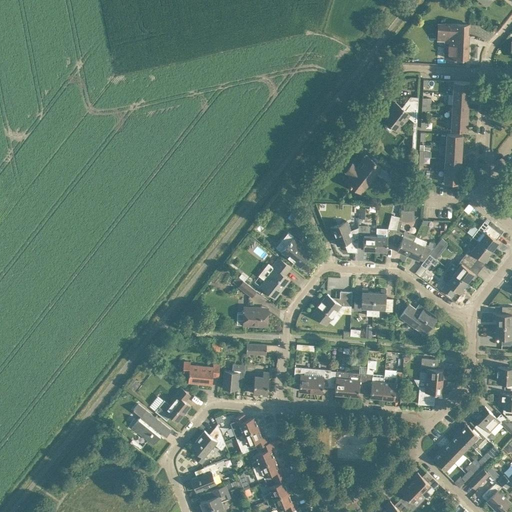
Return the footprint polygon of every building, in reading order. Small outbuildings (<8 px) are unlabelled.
[(468,58),(469,24),(448,23),(448,24),(438,24),(438,38),(447,38),(447,57),(453,57),(453,58),(456,58),(456,57),(468,58)] [(454,81),(453,93),(469,94),(469,82),(454,81)] [(453,105),(468,106),(469,94),(453,93),(453,105)] [(412,149),(415,149),(417,120),(417,110),(418,96),(410,96),(402,107),(395,102),(390,109),(393,110),(385,121),(392,127),(397,130),(408,116),(413,121),(412,149)] [(452,117),(467,118),(468,106),(453,105),(452,117)] [(466,130),(467,118),(452,117),(451,130),(466,130)] [(447,133),(446,145),(462,146),(462,134),(447,133)] [(446,145),(445,158),(461,159),(462,146),(446,145)] [(352,164),(346,172),(350,175),(346,181),(351,184),(349,185),(351,187),(352,185),(354,187),(361,192),(377,173),(381,176),(385,171),(381,168),(381,167),(376,163),(368,157),(359,169),(352,164)] [(445,158),(445,170),(460,171),(461,159),(445,158)] [(389,174),(388,175),(393,179),(390,183),(396,187),(399,183),(405,174),(395,167),(389,174)] [(444,182),(459,183),(460,171),(445,170),(444,182)] [(307,232),(301,218),(292,228),(295,229),(299,230),(305,235),(307,232)] [(359,224),(358,224),(357,237),(351,239),(348,232),(351,230),(347,220),(330,227),(337,245),(344,242),(347,251),(357,252),(358,243),(358,236),(359,224)] [(479,227),(472,236),(479,241),(478,241),(490,251),(495,245),(497,247),(501,243),(496,239),(501,234),(503,230),(490,220),(488,223),(484,220),(479,227)] [(397,226),(396,230),(393,244),(398,246),(397,249),(408,254),(416,236),(405,231),(404,233),(398,230),(401,222),(398,221),(397,226)] [(369,233),(369,224),(359,224),(358,236),(358,243),(363,243),(363,249),(375,250),(376,233),(369,233)] [(387,243),(393,244),(396,230),(397,226),(394,226),(393,229),(391,229),(390,229),(388,229),(388,227),(376,227),(376,233),(375,250),(387,250),(387,243)] [(293,236),(287,232),(281,239),(287,244),(282,251),(300,266),(310,252),(306,249),(308,248),(293,236)] [(416,236),(408,254),(419,259),(421,253),(427,256),(429,253),(434,247),(432,246),(434,243),(429,241),(428,244),(425,243),(426,241),(416,236)] [(469,239),(470,242),(475,245),(471,251),(469,249),(464,255),(474,263),(479,257),(486,262),(489,258),(487,256),(490,251),(478,241),(479,241),(472,236),(469,239)] [(434,247),(429,253),(436,259),(442,251),(435,245),(434,247)] [(423,261),(420,264),(423,266),(425,268),(426,269),(431,263),(434,265),(438,260),(436,259),(429,253),(427,256),(423,261)] [(447,267),(446,267),(448,269),(451,271),(466,282),(470,277),(473,279),(476,274),(469,269),(474,263),(464,255),(459,261),(455,266),(451,262),(447,267)] [(284,275),(291,267),(279,257),(272,266),(275,269),(261,286),(275,297),(289,279),(284,275)] [(446,282),(441,288),(451,296),(456,290),(461,294),(464,289),(462,287),(466,282),(451,271),(448,269),(443,276),(443,278),(443,280),(446,282)] [(430,276),(423,271),(419,276),(427,281),(430,276)] [(237,275),(232,281),(239,287),(252,297),(257,291),(237,275)] [(366,306),(366,314),(373,314),(374,292),(367,291),(367,288),(362,288),(361,297),(354,296),(353,309),(361,309),(361,306),(366,306)] [(384,308),(384,310),(392,310),(393,298),(386,298),(386,289),(381,289),(380,292),(374,292),(373,314),(379,315),(379,308),(384,308)] [(312,313),(326,325),(332,317),(342,305),(351,305),(352,291),(340,291),(340,298),(332,297),(327,294),(312,313)] [(409,304),(399,316),(415,327),(417,324),(427,331),(436,319),(429,314),(431,313),(424,307),(420,312),(415,308),(409,304)] [(511,318),(511,319),(511,313),(511,305),(502,306),(502,313),(493,313),(493,318),(496,318),(496,326),(511,325),(511,318)] [(256,307),(244,307),(244,313),(237,313),(236,324),(267,326),(267,309),(256,309),(256,307)] [(493,332),(493,337),(501,337),(501,345),(511,344),(511,325),(496,326),(496,332),(493,332)] [(211,350),(219,351),(220,342),(212,342),(212,347),(211,350)] [(246,353),(266,354),(266,344),(246,343),(246,353)] [(421,357),(420,370),(427,371),(426,379),(442,380),(443,369),(437,368),(438,358),(421,357)] [(367,373),(365,389),(371,390),(370,396),(383,397),(385,375),(384,374),(372,374),(373,369),(376,369),(376,360),(367,359),(366,366),(366,373),(367,373)] [(190,364),(190,362),(184,361),(183,373),(189,373),(188,381),(212,383),(212,376),(218,376),(220,364),(213,364),(213,366),(190,364)] [(238,378),(243,379),(244,364),(232,363),(232,371),(224,370),(222,387),(237,389),(238,378)] [(299,384),(299,390),(310,391),(312,367),(295,366),(293,383),(299,384)] [(511,386),(511,367),(497,366),(496,381),(507,382),(507,387),(511,386)] [(329,386),(331,370),(331,369),(312,367),(310,391),(322,392),(323,386),(329,386)] [(348,378),(348,371),(336,370),(336,371),(331,370),(329,386),(335,387),(334,393),(346,394),(348,378)] [(253,393),(267,394),(269,371),(263,371),(262,376),(254,375),(253,393)] [(359,389),(365,389),(367,373),(348,371),(348,378),(346,394),(358,395),(359,389)] [(401,393),(401,383),(402,371),(396,371),(396,375),(385,375),(383,397),(394,398),(395,392),(401,393)] [(426,379),(413,378),(419,388),(418,403),(434,404),(434,398),(435,392),(441,393),(442,380),(426,379)] [(140,383),(137,381),(135,379),(129,387),(131,389),(134,391),(140,383)] [(181,387),(171,399),(173,400),(170,404),(164,399),(155,410),(166,420),(170,415),(178,421),(190,405),(185,401),(190,395),(181,387)] [(499,392),(499,402),(503,402),(503,413),(510,420),(511,420),(511,393),(509,393),(499,392)] [(138,418),(132,426),(153,444),(162,432),(166,435),(171,430),(145,409),(138,403),(133,409),(141,415),(139,418),(138,418)] [(474,417),(479,421),(474,426),(485,436),(489,440),(492,432),(490,430),(499,421),(500,422),(500,423),(510,433),(511,430),(511,424),(505,418),(505,417),(501,413),(496,417),(485,406),(474,417)] [(236,435),(236,436),(243,433),(258,427),(253,416),(246,419),(244,413),(233,418),(234,421),(230,422),(235,435),(236,435)] [(225,444),(224,440),(217,424),(209,434),(204,430),(191,447),(197,453),(194,457),(201,462),(205,458),(204,457),(214,443),(221,449),(225,444)] [(462,430),(459,433),(469,443),(474,447),(482,439),(485,436),(474,426),(471,429),(467,424),(462,430)] [(243,433),(236,436),(238,440),(245,438),(247,444),(249,450),(257,447),(260,445),(268,442),(265,436),(262,437),(258,427),(243,433)] [(450,441),(461,452),(469,443),(459,433),(450,441)] [(257,459),(251,462),(253,467),(274,459),(270,449),(274,447),(271,441),(268,442),(260,445),(262,450),(255,453),(257,459)] [(453,460),(461,452),(450,441),(442,450),(453,460)] [(494,445),(487,452),(483,456),(486,459),(490,455),(492,457),(499,450),(494,445)] [(445,469),(452,462),(453,460),(442,450),(434,459),(445,469)] [(472,463),(477,468),(486,459),(483,456),(478,461),(476,459),(472,462),(472,463)] [(197,476),(191,478),(196,491),(205,487),(216,483),(213,475),(217,474),(215,470),(219,469),(218,466),(222,464),(225,463),(223,459),(220,460),(216,462),(211,464),(202,468),(204,473),(197,476)] [(257,478),(264,476),(266,481),(284,474),(282,467),(278,469),(274,459),(253,467),(257,478)] [(468,471),(466,473),(469,476),(477,468),(472,463),(472,462),(471,461),(464,467),(468,471)] [(489,474),(483,469),(470,483),(475,488),(489,474)] [(413,479),(410,482),(425,496),(426,498),(430,493),(427,490),(431,485),(431,486),(434,488),(439,482),(436,480),(427,471),(422,476),(417,472),(412,478),(413,479)] [(469,476),(466,473),(462,477),(460,475),(453,482),(459,487),(469,476)] [(497,479),(499,481),(507,489),(511,484),(511,475),(509,479),(505,475),(503,473),(497,479)] [(263,495),(265,501),(266,500),(273,498),(288,491),(284,481),(287,480),(284,474),(266,481),(270,492),(263,495)] [(501,486),(496,481),(482,495),(498,511),(499,511),(510,502),(498,490),(501,486)] [(205,499),(200,501),(204,511),(213,511),(215,511),(223,508),(220,501),(230,497),(227,488),(233,485),(231,482),(220,486),(211,490),(214,496),(205,499)] [(404,494),(399,499),(408,508),(411,511),(416,505),(425,496),(410,482),(407,486),(405,484),(400,490),(404,494)] [(295,500),(292,501),(288,491),(273,498),(266,500),(268,505),(275,502),(277,509),(284,506),(287,511),(288,510),(298,507),(295,500)] [(383,511),(404,511),(408,508),(399,499),(394,504),(390,500),(384,506),(386,507),(382,511),(383,511)]
